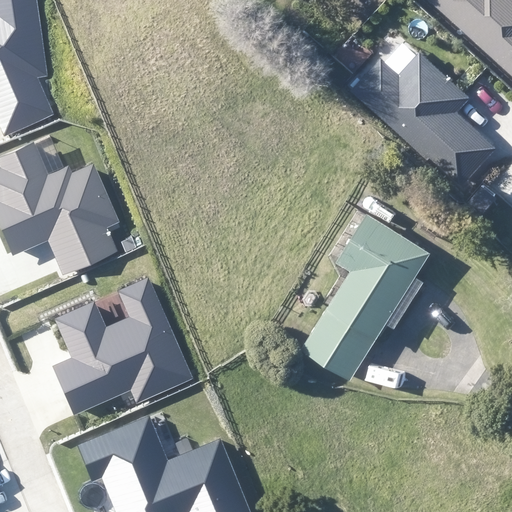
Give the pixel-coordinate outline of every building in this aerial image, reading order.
[(37,0),(0,0),(0,128),(3,136),(55,114),(33,77),(48,75),(37,0)] [(511,0),(431,0),(511,73),(511,0)] [(457,111),(469,99),(425,54),(401,78),(385,61),(359,86),(409,137),(414,133),(463,182),(496,150),(457,111)] [(0,157),(4,168),(0,169),(0,227),(11,256),(45,243),(58,275),(113,253),(102,225),(115,221),(93,164),(48,182),(34,145),(0,157)] [(424,273),(439,250),(377,210),(374,214),(345,259),(358,267),(334,305),(308,346),(356,376),(357,375),(382,335),(384,336),(394,320),(403,326),(431,282),(432,278),(424,273)] [(193,378),(147,280),(112,296),(93,305),(92,303),(53,321),(71,360),(48,371),(70,418),(129,391),(135,405),(193,378)] [(284,361),(292,348),(266,332),(258,345),(284,361)]
